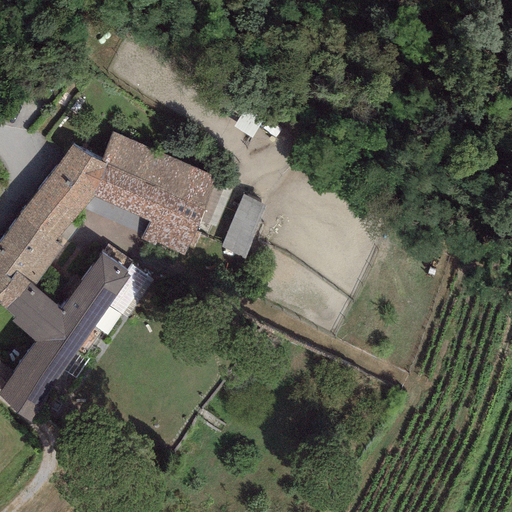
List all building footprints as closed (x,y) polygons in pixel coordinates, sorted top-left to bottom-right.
[(213,177),(112,132),(100,163),(107,166),(94,197),(150,223),(139,240),(155,247),(157,243),(183,256),(193,240),(213,177)] [(100,163),(71,145),(17,217),(51,246),(55,242),(94,197),(107,166),(100,163)] [(266,203),(242,194),(220,249),(244,258),(266,203)] [(63,249),(55,242),(51,246),(17,217),(0,240),(0,303),(6,310),(30,282),(35,287),(63,249)] [(130,275),(100,253),(62,310),(35,287),(30,282),(6,310),(14,318),(11,322),(36,341),(67,365),(130,275)] [(0,398),(31,423),(67,365),(36,341),(12,374),(1,390),(0,391),(0,398)] [(12,374),(0,364),(0,389),(1,390),(12,374)]
